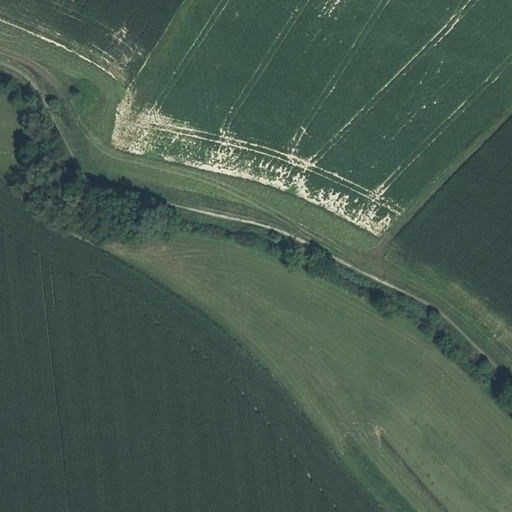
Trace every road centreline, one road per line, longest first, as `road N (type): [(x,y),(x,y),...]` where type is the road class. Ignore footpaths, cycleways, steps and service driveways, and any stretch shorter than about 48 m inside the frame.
road 1 (track): [(0,64),(37,84),(77,174),(96,186),(258,225),(428,307),(511,382)]
road 2 (track): [(511,114),(354,271)]
